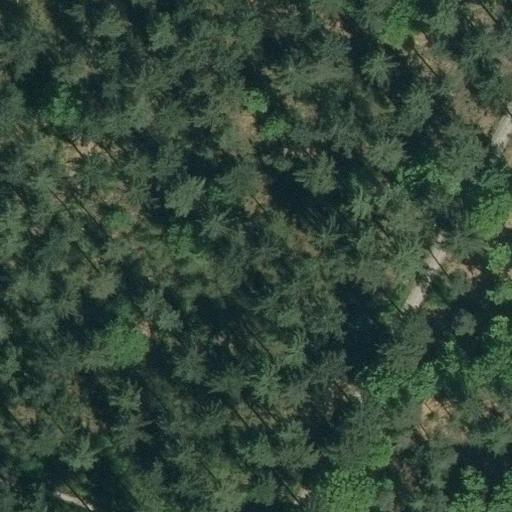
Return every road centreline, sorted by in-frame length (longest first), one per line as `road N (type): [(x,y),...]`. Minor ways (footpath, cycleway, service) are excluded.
road 1 (track): [(291,511),(511,93)]
road 2 (track): [(0,271),(63,165),(58,0)]
road 3 (track): [(203,0),(63,89)]
road 4 (track): [(0,478),(145,511)]
road 5 (track): [(493,0),(427,18),(361,0)]
